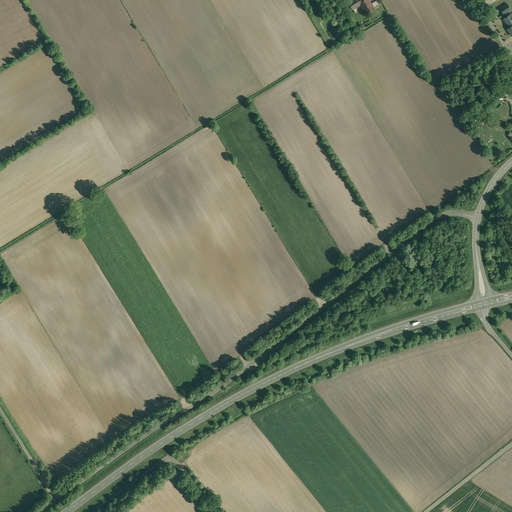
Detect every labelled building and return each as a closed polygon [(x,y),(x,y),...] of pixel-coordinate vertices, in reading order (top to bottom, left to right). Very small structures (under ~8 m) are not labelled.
[(369,0),(350,0),(349,1),(353,9),(361,4),(366,11),(374,6),(369,0)] [(507,4),(500,8),(504,14),(511,10),(507,4)] [(511,15),(511,14),(503,19),(504,19),(504,20),(505,23),(506,23),(509,28),(507,29),(511,36),(511,35),(511,15)] [(511,72),(510,70),(500,77),(506,85),(508,83),(511,88),(511,72)] [(501,96),(494,89),(489,94),(496,101),(501,96)]
